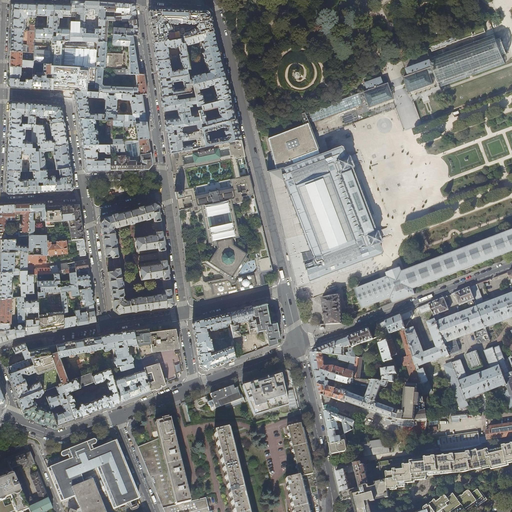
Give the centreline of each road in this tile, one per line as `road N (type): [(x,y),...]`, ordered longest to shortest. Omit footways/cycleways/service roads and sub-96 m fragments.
road 1 (tertiary): [(285,289),(213,1)]
road 2 (residential): [(511,264),(297,346)]
road 3 (residential): [(163,176),(139,0)]
road 4 (tertiary): [(331,494),(297,346)]
road 5 (residential): [(1,92),(65,100),(81,178)]
road 6 (residential): [(182,313),(166,192)]
